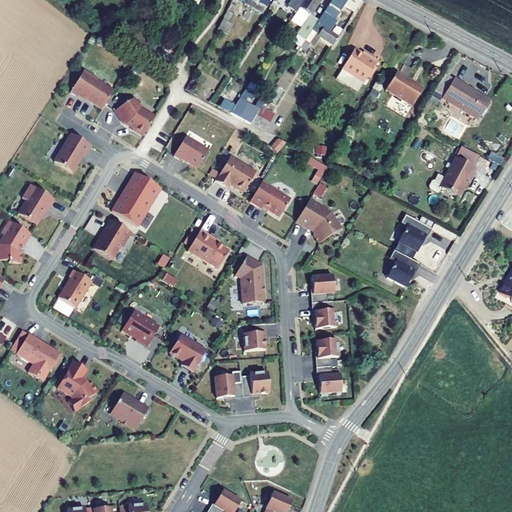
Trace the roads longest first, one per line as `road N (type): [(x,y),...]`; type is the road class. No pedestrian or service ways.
road 1 (residential): [(118,155),(24,308),(228,425)]
road 2 (residential): [(291,414),(280,255),(221,208),(138,158),(118,155)]
road 3 (tertiary): [(511,179),(399,362),(339,440)]
road 4 (tertiary): [(390,0),(511,65)]
